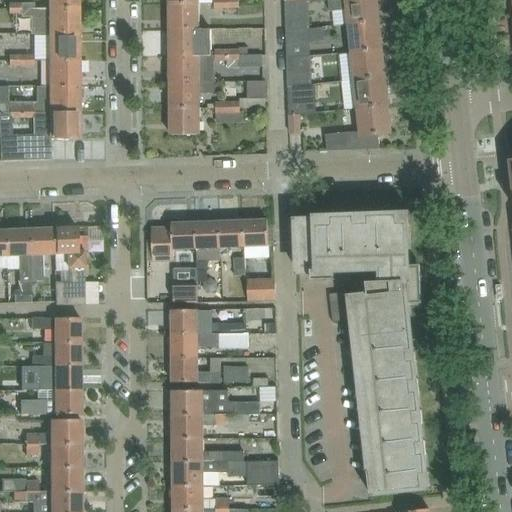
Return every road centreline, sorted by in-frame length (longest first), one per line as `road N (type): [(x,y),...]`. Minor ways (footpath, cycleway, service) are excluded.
road 1 (residential): [(118,179),(462,165)]
road 2 (residential): [(117,511),(115,445),(132,423),(130,309),(118,287),(118,179)]
road 3 (tertiary): [(487,398),(462,165)]
road 4 (residential): [(118,179),(122,0)]
